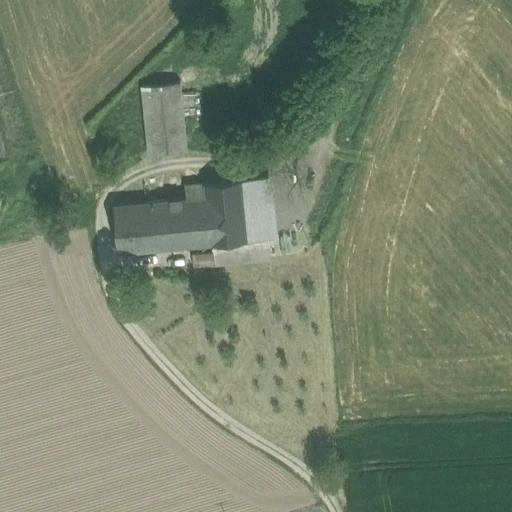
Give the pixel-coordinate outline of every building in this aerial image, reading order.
[(180,81),(141,85),(147,153),(186,149),(180,81)] [(268,176),(244,178),(249,239),(268,237),(273,236),(268,176)] [(244,178),(207,182),(213,242),(249,239),(244,178)] [(187,197),(151,200),(155,248),(213,242),(207,182),(186,184),(187,197)] [(151,200),(115,204),(120,252),(155,248),(151,200)] [(249,239),(213,242),(215,264),(270,259),(268,237),(249,239)] [(218,283),(196,286),(197,297),(220,294),(218,283)]
